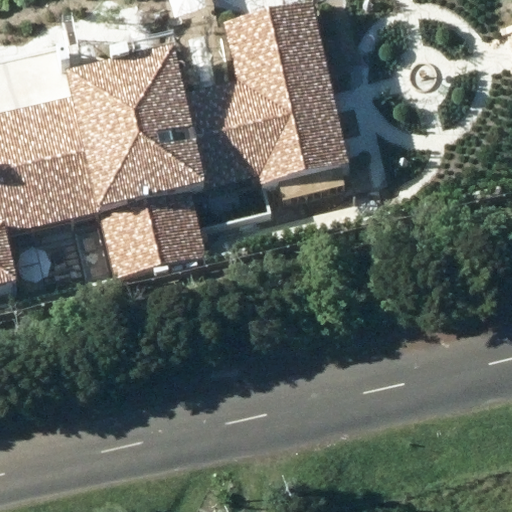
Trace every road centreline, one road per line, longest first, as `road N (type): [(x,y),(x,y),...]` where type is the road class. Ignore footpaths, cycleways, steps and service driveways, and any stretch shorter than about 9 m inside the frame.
road 1 (track): [(0,287),(511,159)]
road 2 (unclassified): [(511,353),(0,478)]
